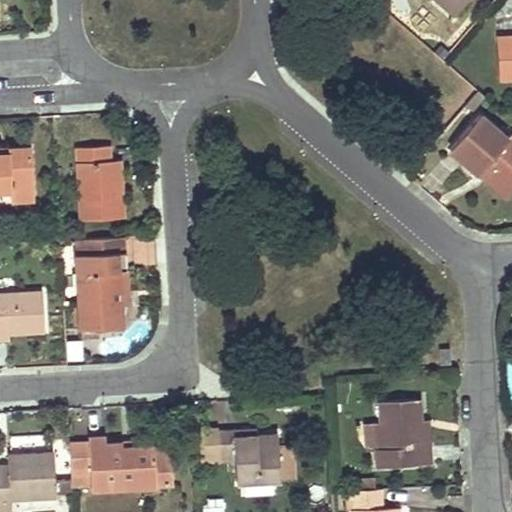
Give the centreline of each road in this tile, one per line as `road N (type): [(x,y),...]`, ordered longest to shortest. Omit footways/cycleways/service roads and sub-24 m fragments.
road 1 (residential): [(0,389),(125,381),(155,371),(176,351),(183,325),(170,91)]
road 2 (residential): [(480,267),(257,74)]
road 3 (residential): [(490,511),(480,267)]
